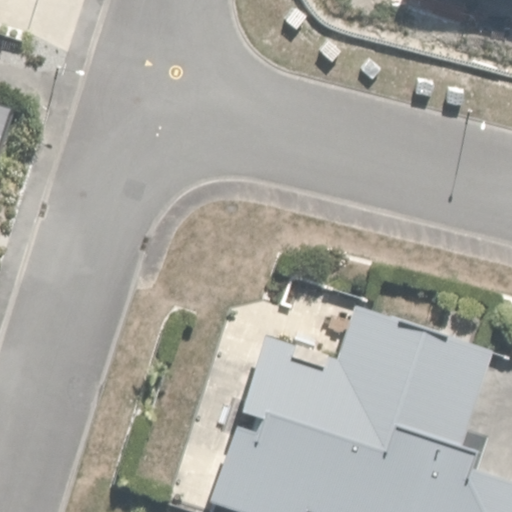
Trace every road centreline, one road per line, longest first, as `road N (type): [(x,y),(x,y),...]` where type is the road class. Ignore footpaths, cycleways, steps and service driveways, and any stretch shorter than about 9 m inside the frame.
road 1 (residential): [(0,506),(128,90)]
road 2 (residential): [(511,188),(128,90)]
